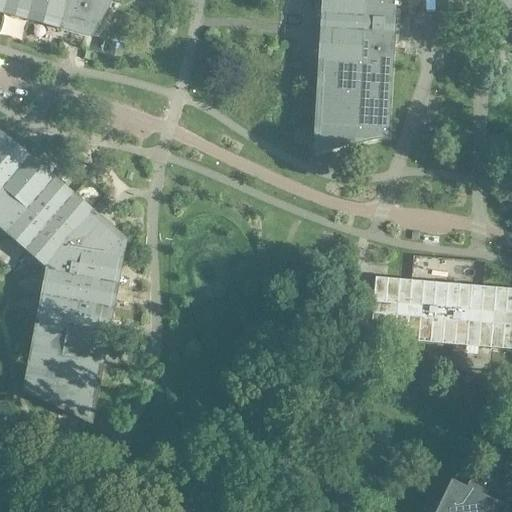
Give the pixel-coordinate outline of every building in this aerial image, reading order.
[(0,0),(0,11),(60,27),(63,20),(97,29),(119,0),(0,0)] [(330,62),(322,61),(322,63),(321,63),(321,64),(316,154),(387,139),(387,137),(386,137),(387,133),(388,133),(393,43),(397,44),(399,11),(395,11),(395,0),(333,0),(333,15),(325,15),(323,30),(332,31),(330,62)] [(511,0),(495,0),(502,8),(499,10),(511,24),(511,0)] [(0,229),(46,269),(23,393),(89,424),(105,333),(98,331),(102,310),(110,311),(123,242),(26,160),(21,166),(0,147),(0,143),(3,140),(0,136),(0,229)] [(511,289),(481,287),(375,278),(370,338),(511,350),(511,289)] [(511,511),(511,481),(463,458),(451,482),(447,490),(436,511),(511,511)]
